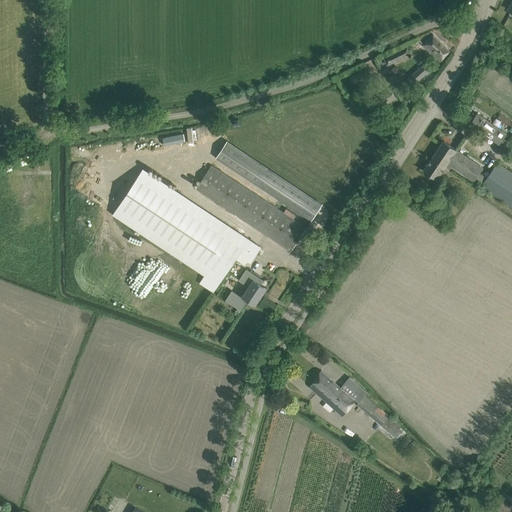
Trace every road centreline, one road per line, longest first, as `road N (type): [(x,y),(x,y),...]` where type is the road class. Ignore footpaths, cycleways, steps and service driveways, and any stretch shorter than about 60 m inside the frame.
road 1 (unclassified): [(470,32),(450,24),(425,28),(192,117),(65,135),(51,128),(46,108),(44,0)]
road 2 (unclassified): [(220,511),(261,366),(470,32)]
